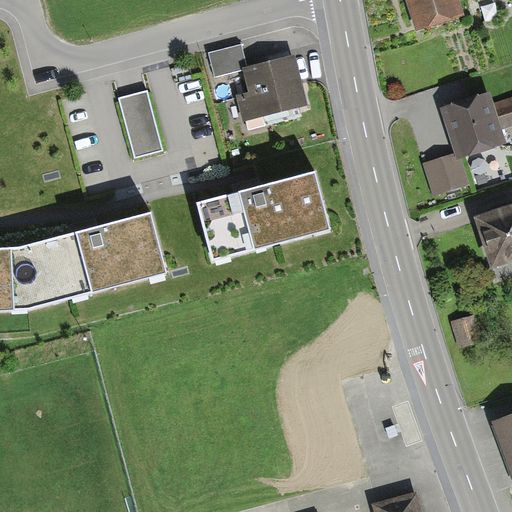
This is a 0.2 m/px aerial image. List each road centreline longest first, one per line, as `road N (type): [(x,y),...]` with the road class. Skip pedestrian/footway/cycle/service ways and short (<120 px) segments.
road 1 (secondary): [(340,0),(378,194),(479,511)]
road 2 (residential): [(16,0),(45,46),(81,57),(304,0)]
